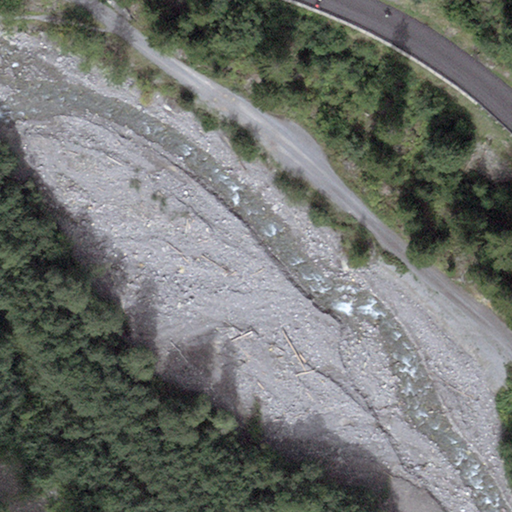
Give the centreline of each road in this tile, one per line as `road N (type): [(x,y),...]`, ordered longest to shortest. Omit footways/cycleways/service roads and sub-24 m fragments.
road 1 (track): [(110,19),(259,123),(511,345)]
road 2 (secondary): [(329,0),(420,44),(511,112)]
